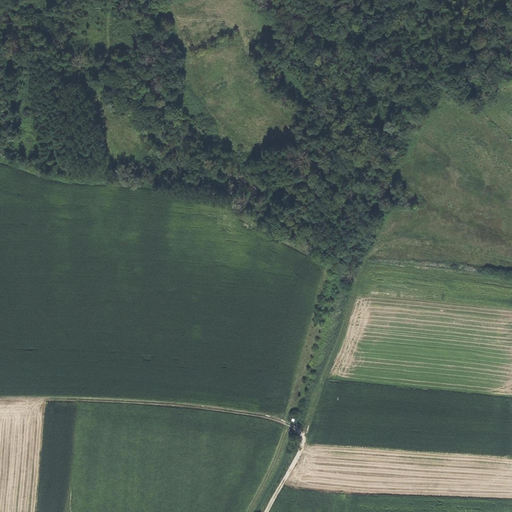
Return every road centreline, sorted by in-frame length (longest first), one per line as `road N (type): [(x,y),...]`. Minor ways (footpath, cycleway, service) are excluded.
road 1 (track): [(0,396),(128,398),(241,412),(293,426),(303,437),(372,251)]
road 2 (track): [(0,55),(30,57),(78,97),(97,96),(118,0)]
